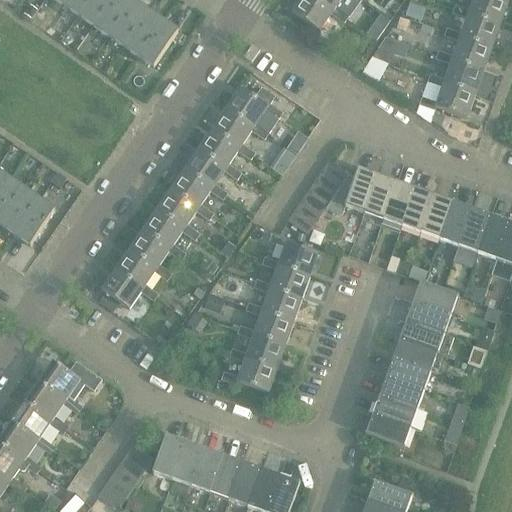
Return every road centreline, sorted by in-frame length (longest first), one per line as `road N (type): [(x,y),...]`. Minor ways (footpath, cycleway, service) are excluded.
road 1 (unclassified): [(232,24),(36,310)]
road 2 (residential): [(511,191),(343,115)]
road 3 (residential): [(314,446),(377,283)]
road 4 (residential): [(314,446),(194,412),(152,389)]
road 5 (residential): [(343,115),(232,24)]
road 6 (residential): [(152,389),(36,310)]
road 7 (residential): [(467,485),(367,450),(344,456)]
